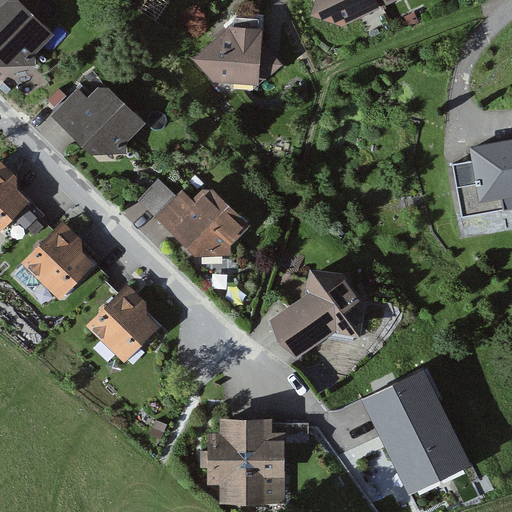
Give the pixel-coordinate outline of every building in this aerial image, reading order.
[(37,54),(55,33),(20,0),(3,0),(0,4),(0,64),(40,63),(37,54)] [(369,0),(319,0),(315,13),(341,22),(357,15),(354,8),(369,0)] [(189,58),(213,82),(261,83),(285,64),(264,42),(265,30),(229,28),(189,58)] [(89,97),(79,90),(57,108),(54,118),(94,152),(130,153),(130,136),(148,123),(111,87),(97,87),(89,97)] [(511,139),(472,148),(475,164),(452,168),(463,221),(511,212),(511,139)] [(20,177),(0,159),(0,234),(33,201),(19,189),(20,177)] [(184,189),(157,218),(199,256),(233,254),(232,245),(252,224),(209,187),(195,199),(184,189)] [(84,239),(63,221),(22,263),(40,277),(41,283),(59,300),(95,261),(84,252),(84,239)] [(308,295),(273,320),(300,356),(336,328),(361,334),(368,304),(344,271),(312,266),(308,295)] [(148,302),(127,284),(85,326),(125,364),(159,327),(146,316),(148,302)] [(466,464),(421,376),(367,403),(412,491),(466,464)] [(275,427),(275,416),(220,418),(220,432),(204,433),(207,485),(221,492),(222,506),(288,505),(289,427),(275,427)]
